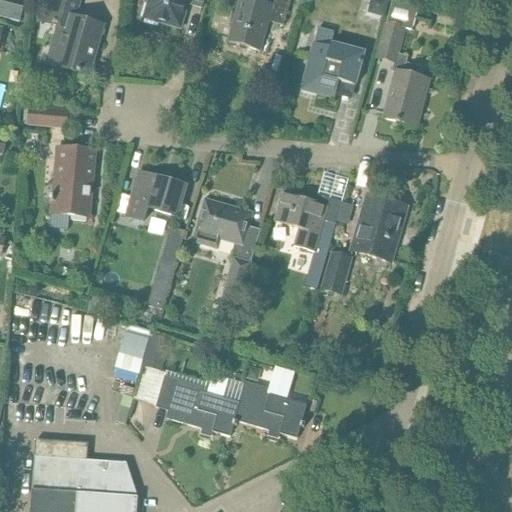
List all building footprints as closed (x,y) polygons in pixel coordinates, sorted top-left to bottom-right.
[(76,0),(46,0),(40,21),(64,28),(53,67),(89,77),(103,28),(72,18),(76,0)] [(149,0),(144,19),(180,30),(188,4),(202,9),(204,0),(149,0)] [(260,52),(265,33),(268,22),(284,26),(291,0),(273,0),(272,5),(254,0),(240,0),(234,24),(228,43),(260,52)] [(382,0),(371,0),(368,14),(385,18),(388,2),(382,0)] [(386,24),(377,58),(394,63),(392,72),(396,73),(384,120),(415,128),(427,81),(403,75),(408,57),(397,55),(404,28),(412,30),(418,8),(392,1),(386,24)] [(330,45),(330,48),(314,44),(302,91),(335,99),(339,83),(356,87),(364,54),(330,45)] [(68,111),(48,109),(31,107),(29,125),(66,129),(68,111)] [(0,154),(4,155),(8,140),(0,137),(0,154)] [(96,152),(76,150),(64,149),(61,184),(55,183),(52,215),(89,219),(96,152)] [(177,218),(180,206),(186,187),(140,174),(132,199),(149,204),(147,209),(177,218)] [(336,225),(336,223),(342,204),(327,200),(325,206),(283,194),(274,223),(299,230),(294,248),(315,254),(325,222),(336,225)] [(352,252),(371,258),(390,264),(406,208),(368,197),(352,252)] [(237,309),(255,250),(260,231),(248,227),(252,215),(206,202),(195,238),(197,244),(212,248),(218,246),(221,235),(237,239),(231,260),(233,261),(220,304),(237,309)] [(175,265),(185,233),(171,229),(162,262),(175,265)] [(351,260),(332,254),(322,291),(341,296),(351,260)] [(223,312),(217,329),(229,333),(235,316),(223,312)] [(357,378),(371,330),(336,320),(319,379),(345,387),(350,388),(353,377),(357,378)] [(149,336),(141,369),(161,373),(169,341),(149,336)] [(250,368),(246,379),(258,383),(261,372),(250,368)] [(237,427),(238,423),(235,422),(240,405),(238,404),(244,385),(209,375),(205,389),(165,378),(156,408),(168,412),(166,420),(230,438),(233,426),(237,427)] [(245,383),(244,385),(238,404),(240,405),(235,422),(238,423),(297,440),(301,428),(304,429),(305,425),(302,424),(307,406),(271,396),(272,391),(245,383)] [(36,441),(30,511),(136,511),(137,499),(126,465),(109,464),(109,463),(87,462),(88,445),(36,441)]
